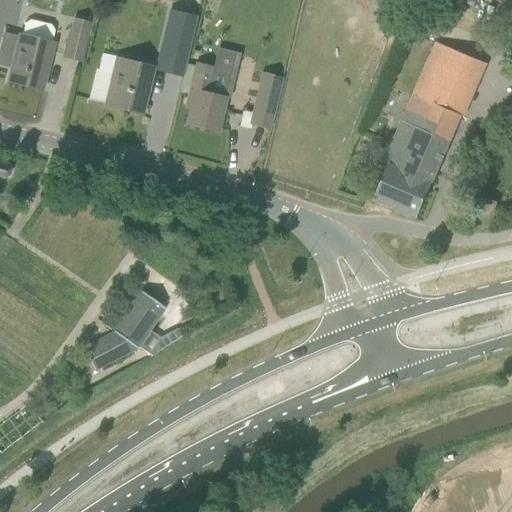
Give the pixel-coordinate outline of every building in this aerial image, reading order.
[(180,80),(195,19),(172,13),(157,75),(180,80)] [(20,36),(8,82),(42,90),(54,44),(53,44),(56,30),(52,24),(32,19),(26,23),(23,36),(20,36)] [(70,32),(63,57),(81,62),(87,36),(89,37),(93,23),(74,19),(71,32),(70,32)] [(436,43),(384,162),(389,165),(375,198),(417,217),(484,63),(436,43)] [(117,76),(110,106),(142,114),(153,68),(117,59),(113,75),(117,76)] [(198,65),(190,95),(187,108),(191,109),(187,124),(217,131),(225,98),(223,98),(230,71),(213,67),(213,69),(198,65)] [(264,72),(259,93),(251,124),(269,128),(282,76),(264,72)] [(0,161),(0,178),(2,179),(4,179),(9,177),(10,175),(11,170),(11,168),(9,164),(7,163),(0,161)] [(478,197),(475,207),(494,214),(498,203),(478,197)] [(167,310),(139,290),(112,328),(116,331),(84,348),(90,359),(80,364),(86,376),(140,348),(144,343),(148,346),(156,334),(151,331),(167,310)]
